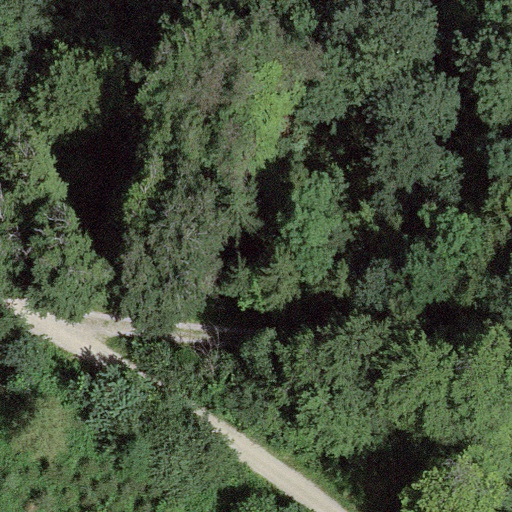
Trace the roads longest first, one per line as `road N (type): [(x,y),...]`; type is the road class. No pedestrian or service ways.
road 1 (track): [(327,511),(126,359),(0,292)]
road 2 (track): [(511,374),(300,340),(126,359)]
